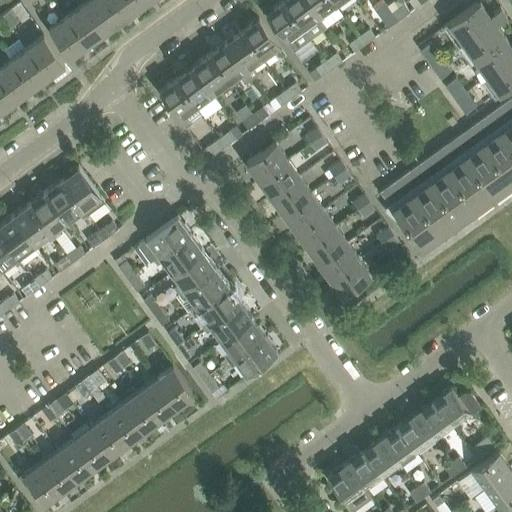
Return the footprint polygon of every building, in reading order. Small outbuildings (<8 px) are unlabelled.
[(106,0),(85,0),(83,2),(104,31),(120,20),(106,0)] [(106,0),(120,20),(137,8),(131,0),(106,0)] [(280,0),(265,11),(293,49),(311,37),(283,0),(280,0)] [(327,25),(308,0),(283,0),(311,37),(327,25)] [(338,5),(334,0),(308,0),(327,25),(321,17),(338,5)] [(511,84),(511,44),(496,22),(507,15),(500,5),(489,13),(479,0),(478,0),(444,25),(495,96),(511,84)] [(399,18),(393,10),(392,11),(385,1),(375,8),(388,26),(399,18)] [(87,43),(104,31),(83,2),(66,14),(87,43)] [(410,10),(404,2),(393,10),(399,18),(410,10)] [(18,19),(9,7),(2,13),(11,25),(18,19)] [(0,14),(0,23),(4,30),(11,25),(2,13),(0,14)] [(66,14),(49,26),(70,56),(87,43),(66,14)] [(286,53),(259,16),(242,28),(264,58),(275,51),(278,55),(282,55),(286,53)] [(264,58),(242,28),(226,40),(248,70),(264,58)] [(375,35),(370,28),(360,35),(365,42),(375,35)] [(65,63),(44,33),(26,46),(48,75),(65,63)] [(349,42),(355,50),(365,42),(360,35),(349,42)] [(209,52),(231,82),(248,70),(226,40),(209,52)] [(430,41),(420,48),(425,55),(435,48),(430,41)] [(10,58),(31,87),(48,75),(26,46),(10,58)] [(435,48),(425,55),(430,62),(440,55),(435,48)] [(342,59),(337,51),(327,59),(332,66),(342,59)] [(231,82),(209,52),(193,64),(215,94),(231,82)] [(440,55),(430,62),(435,69),(446,62),(440,55)] [(0,65),(0,78),(15,99),(31,87),(10,58),(0,65)] [(316,66),(322,74),(332,66),(327,59),(316,66)] [(446,62),(435,69),(441,76),(451,69),(446,62)] [(198,106),(215,94),(193,64),(176,76),(198,106)] [(190,119),(201,111),(198,106),(176,76),(159,89),(186,125),(192,121),(190,119)] [(456,76),(445,83),(450,90),(461,83),(456,76)] [(0,109),(15,99),(0,78),(0,109)] [(302,89),(296,80),(286,87),(292,96),(302,89)] [(461,83),(450,90),(455,97),(466,90),(461,83)] [(275,95),(281,104),(292,96),(286,87),(275,95)] [(466,90),(455,97),(461,104),(471,97),(466,90)] [(511,96),(511,95),(502,101),(507,108),(511,104),(511,96)] [(471,97),(461,104),(466,112),(476,104),(471,97)] [(498,115),(507,108),(502,101),(493,108),(498,115)] [(269,113),(263,104),(253,111),(259,120),(269,113)] [(489,121),(498,115),(493,108),(484,114),(489,121)] [(226,131),(212,111),(204,116),(219,136),(226,131)] [(242,119),(248,128),(259,120),(253,111),(242,119)] [(484,114),(475,121),(480,128),(489,121),(484,114)] [(511,183),(511,121),(392,207),(421,248),(511,183)] [(480,128),(475,121),(465,127),(471,134),(480,128)] [(317,126),(304,135),(309,141),(322,132),(317,126)] [(461,141),(471,134),(465,127),(456,134),(461,141)] [(236,137),(230,128),(220,135),(226,144),(236,137)] [(327,140),(322,132),(309,141),(315,149),(327,140)] [(452,147),(461,141),(456,134),(447,140),(452,147)] [(209,143),(215,152),(226,144),(220,135),(209,143)] [(287,156),(276,140),(246,161),(258,177),(287,156)] [(447,140),(438,147),(443,154),(452,147),(447,140)] [(438,147),(429,153),(434,160),(443,154),(438,147)] [(429,153),(420,159),(425,167),(434,160),(429,153)] [(299,173),(291,161),(287,156),(258,177),(270,194),(299,173)] [(341,159),(328,168),(333,174),(346,165),(341,159)] [(420,159),(411,166),(416,173),(425,167),(420,159)] [(79,164),(62,176),(88,212),(105,200),(79,164)] [(339,182),(351,173),(346,165),(333,174),(339,182)] [(411,166),(402,172),(407,179),(416,173),(411,166)] [(402,172),(393,179),(398,186),(407,179),(402,172)] [(270,194),(282,211),(311,190),(299,173),(270,194)] [(83,216),(88,212),(62,176),(46,188),(68,219),(79,211),(83,216)] [(398,186),(393,179),(384,185),(389,192),(398,186)] [(384,185),(375,192),(380,199),(389,192),(384,185)] [(61,232),(57,227),(68,219),(46,188),(29,200),(55,236),(61,232)] [(294,228),(324,207),(311,190),(282,211),(294,228)] [(365,192),(352,201),(357,208),(370,199),(365,192)] [(357,208),(362,215),(375,206),(370,199),(357,208)] [(46,235),(50,240),(55,236),(29,200),(13,212),(35,243),(46,235)] [(306,244),(336,223),(324,207),(294,228),(306,244)] [(13,212),(0,221),(0,229),(22,260),(24,262),(40,250),(35,243),(13,212)] [(137,243),(150,260),(153,258),(191,230),(178,213),(137,243)] [(106,236),(118,227),(112,219),(100,228),(106,236)] [(318,261),(348,240),(336,223),(306,244),(318,261)] [(388,225),(376,234),(381,241),(394,232),(388,225)] [(100,228),(87,238),(93,245),(106,236),(100,228)] [(13,260),(17,265),(22,260),(0,229),(0,264),(2,267),(13,260)] [(171,271),(203,247),(191,230),(153,258),(157,263),(162,260),(171,271)] [(386,248),(398,239),(394,232),(381,241),(386,248)] [(330,278),(360,257),(348,240),(318,261),(330,278)] [(73,260),(85,251),(79,243),(67,252),(73,260)] [(178,292),(215,264),(203,247),(171,271),(179,282),(174,286),(178,292)] [(67,252),(54,262),(60,269),(73,260),(67,252)] [(342,295),(372,273),(360,257),(330,278),(342,295)] [(135,271),(126,258),(118,264),(128,276),(135,271)] [(196,305),(228,281),(215,264),(178,292),(182,297),(187,293),(196,305)] [(52,275),(47,268),(34,277),(40,284),(52,275)] [(128,276),(137,289),(144,284),(135,271),(128,276)] [(21,286),(27,294),(40,284),(34,277),(21,286)] [(203,325),(240,298),(228,281),(196,305),(204,316),(199,320),(203,325)] [(19,299),(14,292),(1,301),(7,308),(19,299)] [(160,305),(151,292),(143,298),(152,310),(160,305)] [(220,339),(253,315),(240,298),(203,325),(207,331),(212,327),(220,339)] [(152,310),(162,323),(169,317),(160,305),(152,310)] [(228,359),(265,332),(253,315),(220,339),(229,350),(224,354),(228,359)] [(185,339),(175,326),(168,332),(177,344),(185,339)] [(141,335),(150,347),(157,342),(148,330),(141,335)] [(237,361),(245,373),(278,350),(265,332),(228,359),(232,365),(237,361)] [(177,344),(186,357),(194,351),(185,339),(177,344)] [(123,366),(131,361),(122,349),(115,354),(123,366)] [(115,354),(108,359),(117,371),(123,366),(115,354)] [(200,360),(193,366),(202,378),(209,373),(200,360)] [(177,405),(194,392),(173,363),(156,376),(177,405)] [(90,390),(98,385),(89,373),(82,378),(90,390)] [(211,391),(219,386),(209,373),(202,378),(211,391)] [(156,376),(139,388),(160,417),(177,405),(156,376)] [(82,378),(75,383),(84,395),(90,390),(82,378)] [(433,397),(453,425),(458,431),(461,428),(462,424),(459,421),(471,412),(479,406),(468,392),(464,390),(458,394),(451,384),(433,397)] [(98,385),(90,390),(98,400),(105,395),(98,385)] [(144,429),(160,417),(139,388),(123,400),(144,429)] [(64,409),(56,397),(49,402),(57,414),(64,409)] [(453,425),(433,397),(416,410),(436,437),(453,425)] [(127,441),(144,429),(123,400),(106,412),(127,441)] [(42,407),(50,419),(57,414),(49,402),(42,407)] [(436,437),(416,410),(398,422),(418,450),(436,437)] [(111,453),(127,441),(106,412),(90,424),(111,453)] [(31,433),(23,421),(16,426),(24,438),(31,433)] [(418,450),(398,422),(381,435),(401,463),(418,450)] [(90,424),(73,436),(94,465),(111,453),(90,424)] [(9,431),(18,443),(24,438),(16,426),(9,431)] [(495,444),(487,434),(469,448),(476,457),(495,444)] [(401,463),(381,435),(363,448),(383,475),(401,463)] [(78,477),(94,465),(73,436),(57,448),(78,477)] [(62,489),(78,477),(57,448),(40,460),(62,489)] [(383,475),(363,448),(346,460),(366,488),(383,475)] [(498,449),(471,469),(484,487),(511,467),(498,449)] [(466,465),(459,455),(452,460),(459,470),(466,465)] [(23,473),(45,502),(62,489),(40,460),(23,473)] [(371,497),(365,488),(366,488),(346,460),(327,474),(353,509),(371,497)] [(445,465),(452,475),(459,470),(452,460),(445,465)] [(511,468),(511,467),(484,487),(497,504),(511,493),(511,468)] [(431,490),(424,480),(417,485),(424,495),(431,490)] [(410,491),(417,500),(424,495),(417,485),(410,491)] [(431,497),(437,505),(444,500),(438,492),(431,497)] [(511,511),(511,493),(497,504),(501,511),(511,511)]
